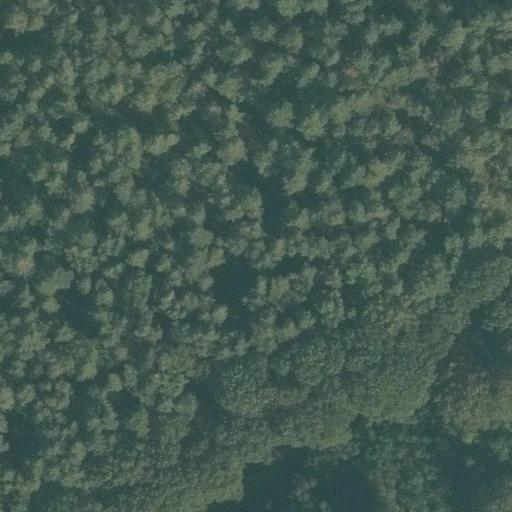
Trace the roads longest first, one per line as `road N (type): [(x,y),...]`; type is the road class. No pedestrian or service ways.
road 1 (track): [(25,511),(511,263)]
road 2 (track): [(245,511),(425,384),(511,334)]
